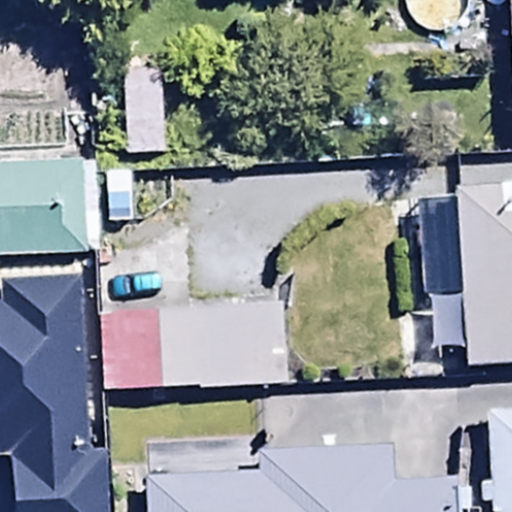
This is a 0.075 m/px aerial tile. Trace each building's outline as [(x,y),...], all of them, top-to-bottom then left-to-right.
[(123,67),(123,161),(158,161),(158,68),(123,67)] [(95,167),(0,169),(0,265),(97,263),(95,167)] [(456,305),(460,377),(511,374),(511,189),(453,193),(454,204),(412,207),(418,307),(456,305)] [(106,318),(107,399),(286,396),(285,315),(106,318)] [(477,511),(511,511),(511,416),(486,417),(487,490),(477,490),(477,511)] [(145,483),(146,511),(449,511),(448,490),(391,492),(390,456),(256,460),(257,479),(145,483)]
